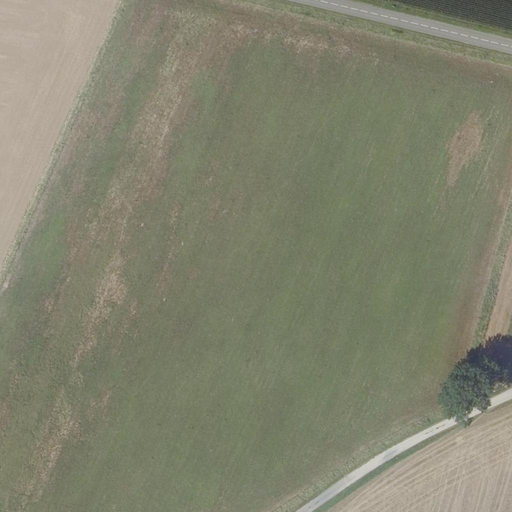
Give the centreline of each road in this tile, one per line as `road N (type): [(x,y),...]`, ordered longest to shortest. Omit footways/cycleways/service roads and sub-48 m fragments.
road 1 (track): [(511,395),(413,442),(308,511)]
road 2 (tertiary): [(511,47),(318,0)]
